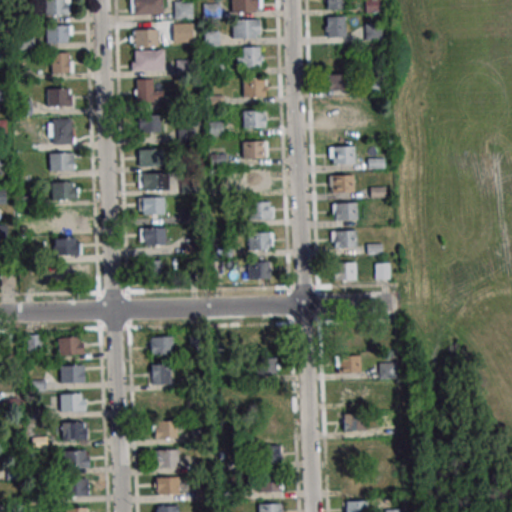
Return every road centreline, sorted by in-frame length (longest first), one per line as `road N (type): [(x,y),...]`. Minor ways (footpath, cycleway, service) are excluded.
road 1 (residential): [(102,0),(122,511)]
road 2 (residential): [(302,307),(289,0)]
road 3 (residential): [(302,307),(0,313)]
road 4 (residential): [(312,511),(302,307)]
